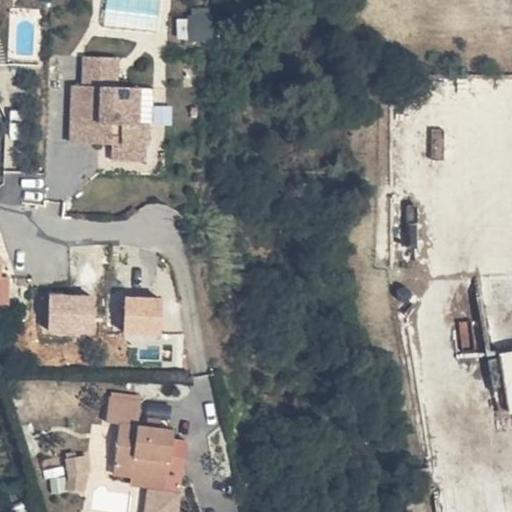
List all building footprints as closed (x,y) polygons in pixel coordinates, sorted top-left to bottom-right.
[(128,0),(125,23),(158,28),(162,0),(128,0)] [(100,153),(94,64),(77,63),(77,92),(69,93),(68,152),(100,153)] [(94,64),(100,153),(107,153),(107,148),(119,147),(119,153),(145,153),(145,129),(134,129),(135,94),(111,94),(111,64),(94,64)] [(145,129),(146,94),(135,94),(134,129),(145,129)] [(119,153),(107,153),(107,167),(145,168),(145,153),(119,153)] [(235,226),(202,229),(209,297),(242,295),(235,226)] [(143,291),(144,331),(166,330),(165,290),(143,291)] [(128,298),(129,328),(143,328),(142,298),(128,298)] [(511,347),(503,350),(511,399),(511,347)] [(134,414),(104,413),(103,435),(118,436),(116,481),(171,484),(173,440),(133,437),(134,414)] [(76,458),(62,460),(67,481),(69,476),(77,479),(78,476),(76,458)] [(67,481),(62,460),(54,462),(54,490),(64,494),(67,481)] [(67,481),(71,496),(77,479),(69,476),(67,481)] [(130,497),(170,500),(171,484),(116,481),(116,488),(129,489),(130,497)] [(184,484),(171,484),(170,500),(182,501),(184,484)]
